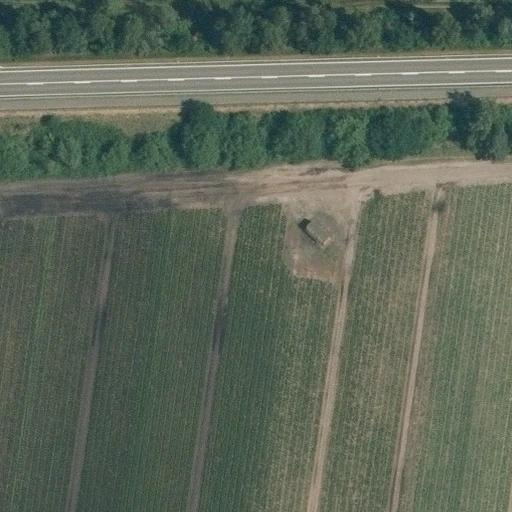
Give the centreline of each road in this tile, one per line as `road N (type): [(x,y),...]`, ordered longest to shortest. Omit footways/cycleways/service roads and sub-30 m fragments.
road 1 (tertiary): [(0,87),(511,71)]
road 2 (track): [(511,4),(0,3)]
road 3 (track): [(356,178),(511,164)]
